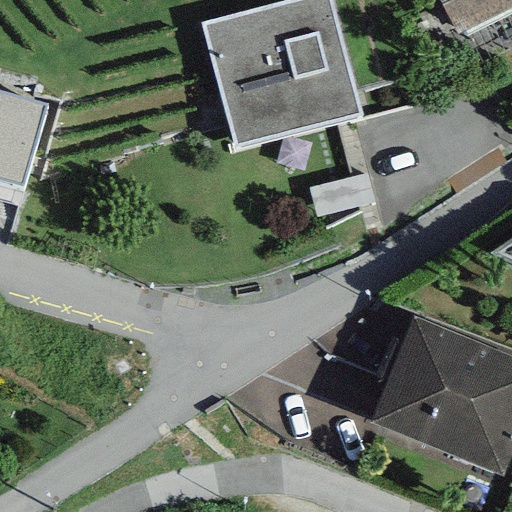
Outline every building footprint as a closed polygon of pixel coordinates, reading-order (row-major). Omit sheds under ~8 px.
[(328,0),(314,0),(201,30),(234,156),(361,124),(328,0)] [(511,0),(432,0),(455,43),(511,14),(511,0)] [(45,112),(0,98),(0,189),(20,196),(45,112)] [(366,178),(308,193),(315,221),(373,206),(366,178)] [(511,248),(494,260),(511,268),(511,248)] [(511,366),(412,326),(368,436),(503,490),(511,467),(511,366)]
